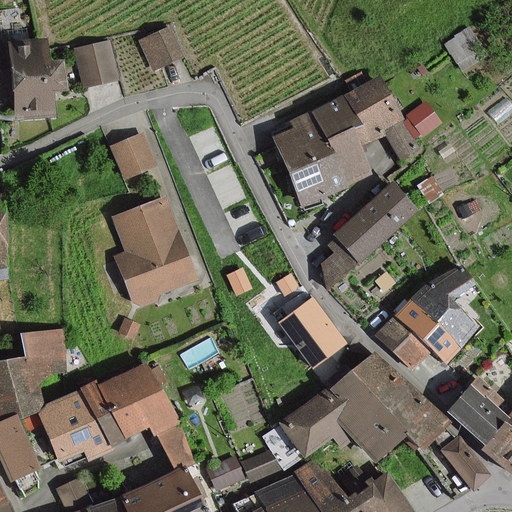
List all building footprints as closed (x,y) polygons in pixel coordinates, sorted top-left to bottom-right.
[(183,55),(171,28),(144,40),(155,67),(183,55)] [(52,60),(51,40),(11,44),(15,95),(17,114),(57,110),(55,85),(69,83),(66,59),(52,60)] [(118,78),(109,41),(78,48),(87,86),(118,78)] [(0,96),(15,95),(11,44),(0,44),(0,96)] [(362,123),(354,126),(362,144),(389,133),(386,127),(403,120),(384,78),(349,94),(362,123)] [(330,138),(333,147),(335,151),(350,183),(375,172),(362,144),(354,126),(362,123),(349,94),(316,109),(330,138)] [(403,120),(386,127),(389,133),(400,157),(419,148),(414,138),(422,135),(422,134),(440,126),(429,102),(407,112),(409,117),(403,120)] [(295,126),(276,135),(292,171),(335,151),(333,147),(330,138),(316,109),(292,119),(295,126)] [(114,146),(125,176),(156,165),(144,134),(114,146)] [(351,184),(350,183),(335,151),(292,171),(307,204),(351,184)] [(419,210),(395,183),(335,235),(337,237),(329,244),(336,251),(324,263),(329,288),(419,210)] [(0,267),(8,267),(6,196),(0,196),(0,267)] [(200,281),(166,197),(111,219),(127,258),(118,262),(136,307),(200,281)] [(462,265),(431,281),(414,299),(463,347),(483,327),(464,308),(454,299),(477,282),(462,265)] [(414,299),(396,315),(446,364),(463,347),(414,299)] [(342,341),(316,303),(290,321),(316,358),(342,341)] [(428,383),(446,364),(396,315),(377,334),(428,383)] [(140,324),(125,318),(120,331),(135,337),(140,324)] [(0,422),(20,413),(22,419),(40,412),(40,410),(46,407),(43,381),(69,377),(62,329),(25,334),(29,357),(0,360),(0,422)] [(450,423),(377,352),(333,386),(351,408),(341,416),(357,435),(377,459),(411,431),(427,447),(450,423)] [(180,424),(150,361),(101,385),(126,438),(152,425),(156,434),(160,432),(178,469),(195,461),(178,425),(180,424)] [(98,380),(83,387),(84,389),(112,447),(128,439),(126,438),(101,385),(98,380)] [(450,410),(488,444),(511,414),(473,382),(450,410)] [(333,434),(343,447),(357,435),(341,416),(351,408),(333,386),(283,423),(308,455),(333,434)] [(202,387),(185,392),(188,403),(205,399),(202,387)] [(46,407),(40,410),(40,412),(63,459),(85,449),(90,460),(113,449),(112,447),(84,389),(71,395),(46,407)] [(22,419),(20,413),(0,422),(0,452),(12,480),(43,466),(22,419)] [(511,413),(511,414),(488,444),(511,467),(511,413)] [(490,474),(460,436),(442,450),(472,488),(490,474)] [(271,450),(244,462),(253,480),(279,468),(271,450)] [(236,457),(209,469),(218,490),(245,478),(236,457)] [(298,470),(322,511),(354,511),(347,499),(343,492),(329,468),(321,473),(314,460),(298,470)] [(209,511),(186,468),(128,494),(133,511),(209,511)] [(272,511),(322,511),(298,470),(261,492),(269,507),(272,511)] [(413,511),(391,473),(347,499),(354,511),(413,511)] [(0,511),(13,511),(0,482),(0,511)] [(85,507),(86,511),(133,511),(128,494),(85,507)]
